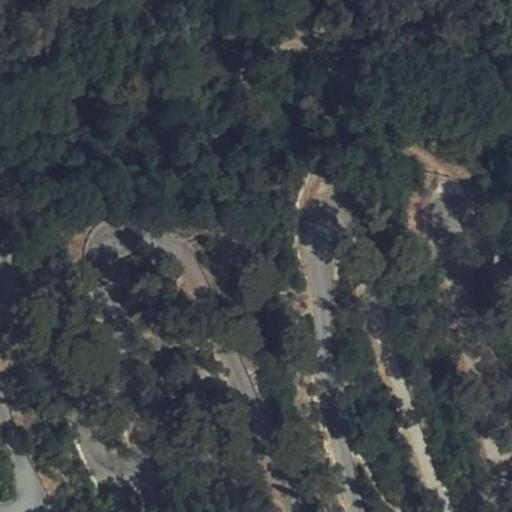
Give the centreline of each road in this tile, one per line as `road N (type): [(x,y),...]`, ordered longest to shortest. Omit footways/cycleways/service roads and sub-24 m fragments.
road 1 (track): [(287,511),(222,295),(208,275),(134,235),(112,244),(102,260),(97,289),(148,425),(148,452),(124,483),(87,459),(34,281),(0,262)]
road 2 (track): [(436,511),(348,214),(327,203),(316,224),(327,396),(354,511)]
road 3 (track): [(511,312),(474,218),(447,210),(433,231),(511,511)]
